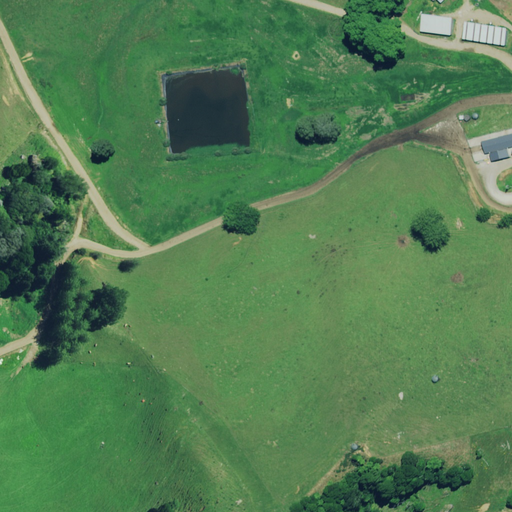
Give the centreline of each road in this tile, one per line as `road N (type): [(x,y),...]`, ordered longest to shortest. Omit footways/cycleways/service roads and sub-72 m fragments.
road 1 (track): [(511,114),(386,131),(282,196),(109,239),(42,304),(0,324)]
road 2 (track): [(386,131),(452,151),(479,178),(495,182)]
